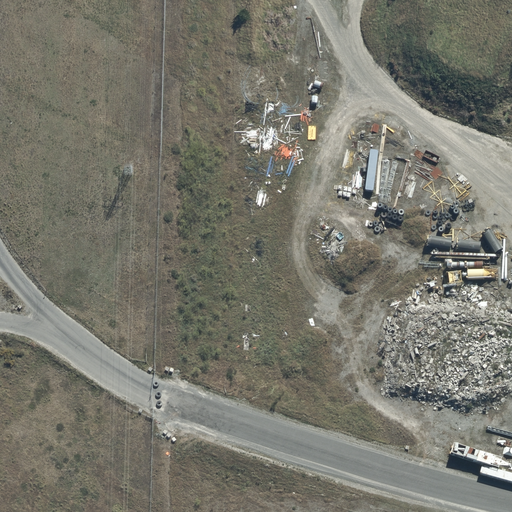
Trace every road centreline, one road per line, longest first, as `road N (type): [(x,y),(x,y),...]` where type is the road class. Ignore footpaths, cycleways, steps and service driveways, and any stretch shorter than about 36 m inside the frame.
road 1 (track): [(56,334),(204,417),(396,477),(511,501)]
road 2 (track): [(0,322),(56,334),(0,251)]
